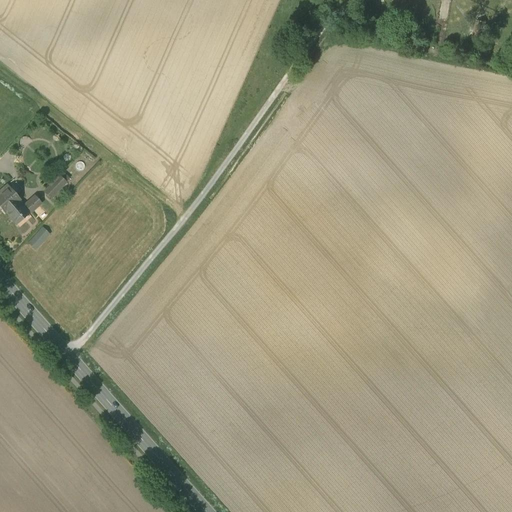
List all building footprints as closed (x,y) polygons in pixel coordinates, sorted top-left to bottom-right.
[(485,23),(476,21),(472,38),(481,40),(485,23)] [(58,175),(43,192),(51,199),(66,182),(58,175)] [(20,199),(7,185),(0,190),(0,208),(4,213),(6,212),(16,223),(28,213),(18,201),(20,199)] [(34,196),(24,205),(31,212),(41,203),(34,196)] [(37,251),(51,235),(42,227),(28,243),(37,251)]
